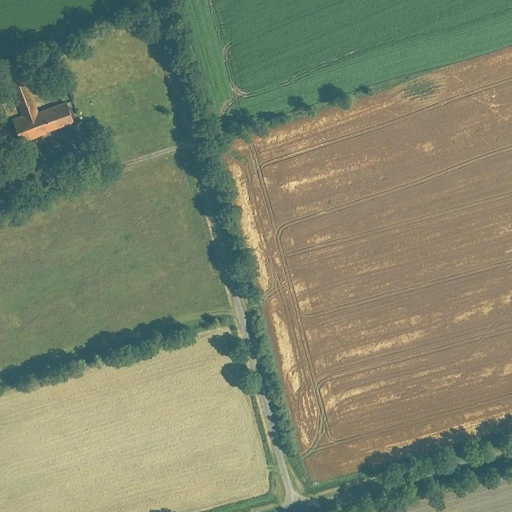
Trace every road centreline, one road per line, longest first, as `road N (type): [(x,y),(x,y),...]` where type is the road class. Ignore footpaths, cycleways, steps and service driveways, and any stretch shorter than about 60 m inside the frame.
road 1 (residential): [(292,509),(154,0)]
road 2 (residential): [(292,509),(511,449)]
